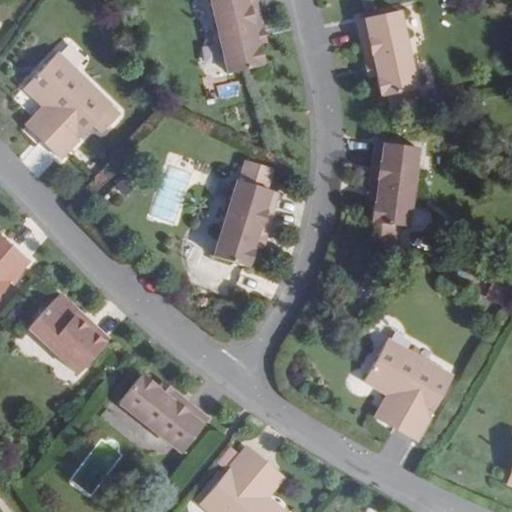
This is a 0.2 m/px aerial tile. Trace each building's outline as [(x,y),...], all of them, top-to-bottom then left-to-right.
[(253,0),(210,0),(228,72),(253,66),(260,65),(260,61),(262,61),(258,47),(256,47),(255,42),(248,13),(256,11),(253,0)] [(397,10),(367,16),(357,18),(363,45),(371,44),(378,73),(379,78),(377,78),(380,92),(382,91),(383,95),(385,95),(387,108),(389,107),(416,102),(397,10)] [(248,13),(255,42),(263,40),(256,11),(248,13)] [(371,44),(363,45),(370,75),(378,73),(371,44)] [(120,114),(111,105),(57,53),(24,87),(44,106),(58,120),(40,139),(60,158),(93,124),(103,132),(120,114)] [(44,106),(26,125),(40,139),(58,120),(44,106)] [(374,218),(374,221),(380,222),(396,224),(407,225),(417,146),(386,143),(376,141),(372,168),(380,169),(376,199),(376,204),(374,204),(372,218),(374,218)] [(380,169),(372,168),(368,198),(376,199),(380,169)] [(261,215),(269,218),(277,192),(271,190),(238,179),(214,256),(238,264),(246,266),(247,262),(248,263),(253,250),(251,249),(252,244),(261,215)] [(269,218),(261,215),(252,244),(260,247),(269,218)] [(378,230),(380,230),(395,232),(396,224),(380,222),(378,230)] [(0,294),(24,266),(28,261),(7,243),(0,250),(0,294)] [(505,306),(509,288),(490,284),(487,302),(505,306)] [(74,315),(79,311),(59,293),(58,295),(28,327),(78,373),(100,349),(105,344),(74,315)] [(79,311),(74,315),(105,344),(109,339),(79,311)] [(364,382),(388,395),(405,404),(393,427),(417,441),(420,435),(452,377),(387,340),(364,382)] [(142,378),(139,376),(136,380),(119,402),(182,451),(203,424),(208,419),(186,402),(181,408),(157,390),(153,386),(154,385),(143,376),(142,378)] [(186,402),(162,383),(157,390),(181,408),(186,402)] [(405,404),(388,395),(375,418),(393,427),(405,404)] [(283,511),(266,498),(251,485),(268,465),(247,447),(242,453),(199,504),(209,511),(283,511)] [(266,498),(283,478),(268,465),(251,485),(266,498)]
